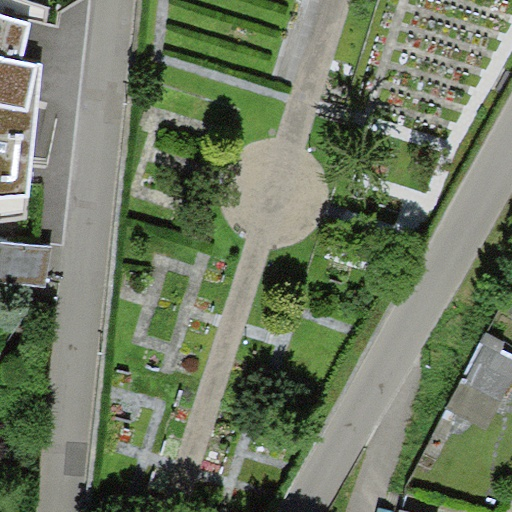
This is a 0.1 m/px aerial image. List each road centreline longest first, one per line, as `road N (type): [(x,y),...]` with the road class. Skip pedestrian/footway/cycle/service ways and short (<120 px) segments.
road 1 (residential): [(134,0),(76,511)]
road 2 (residential): [(511,144),(298,511)]
